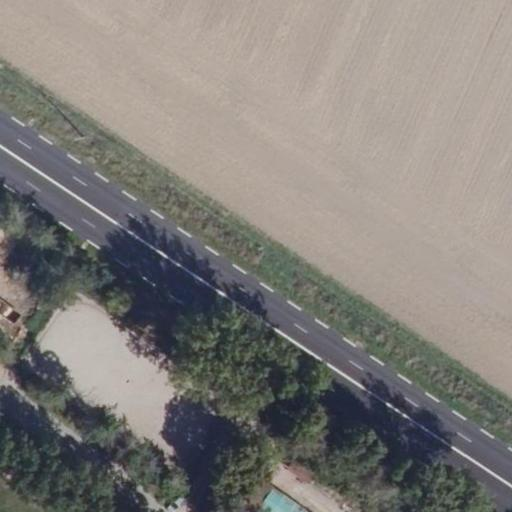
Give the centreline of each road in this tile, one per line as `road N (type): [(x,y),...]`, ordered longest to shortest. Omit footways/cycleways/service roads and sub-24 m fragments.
road 1 (primary): [(0,144),(511,483)]
road 2 (residential): [(132,511),(0,407)]
